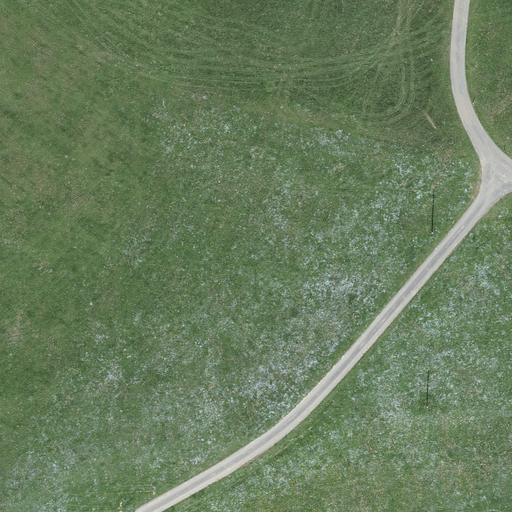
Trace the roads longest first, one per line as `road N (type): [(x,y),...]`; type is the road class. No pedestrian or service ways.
road 1 (track): [(504,167),(286,420),(137,511)]
road 2 (track): [(511,169),(482,146),(461,101),(454,59),(459,0)]
